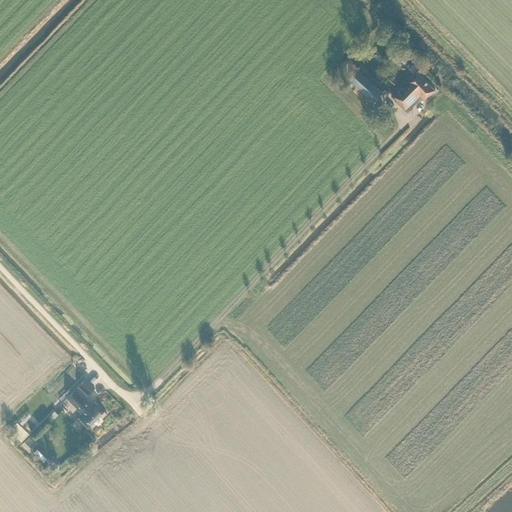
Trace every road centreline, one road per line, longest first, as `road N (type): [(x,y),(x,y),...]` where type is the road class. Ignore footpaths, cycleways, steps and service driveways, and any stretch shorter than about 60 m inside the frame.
road 1 (track): [(158,382),(397,132)]
road 2 (unclassified): [(158,382),(136,405),(0,266)]
